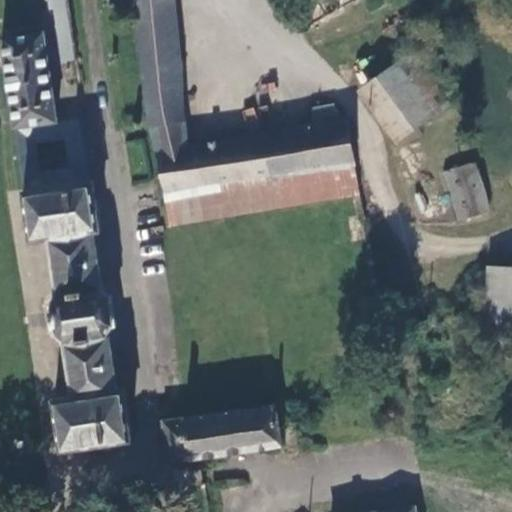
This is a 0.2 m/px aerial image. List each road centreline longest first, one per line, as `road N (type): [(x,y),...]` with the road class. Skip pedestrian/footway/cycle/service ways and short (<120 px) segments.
road 1 (unclassified): [(511,245),(437,251),(264,0)]
road 2 (track): [(88,0),(166,370)]
